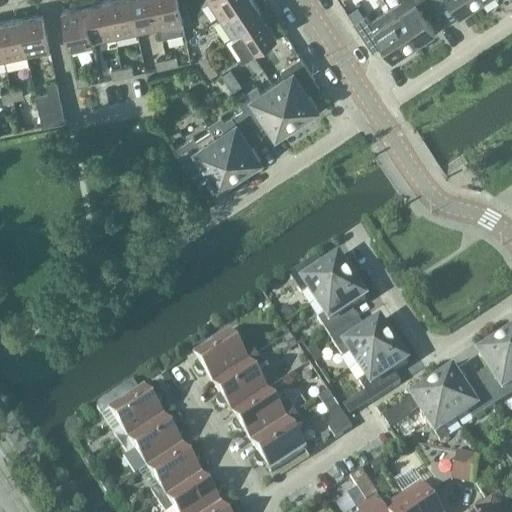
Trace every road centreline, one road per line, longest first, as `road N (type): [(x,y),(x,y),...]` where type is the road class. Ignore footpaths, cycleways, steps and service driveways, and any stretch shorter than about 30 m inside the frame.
road 1 (residential): [(511,307),(441,355),(425,352),(354,241)]
road 2 (tertiary): [(511,237),(431,195),(374,113)]
road 3 (residential): [(223,212),(374,113)]
road 4 (residential): [(374,113),(511,23)]
road 5 (tertiary): [(374,113),(299,0)]
road 6 (residential): [(254,505),(367,433)]
road 7 (residential): [(254,505),(180,395)]
